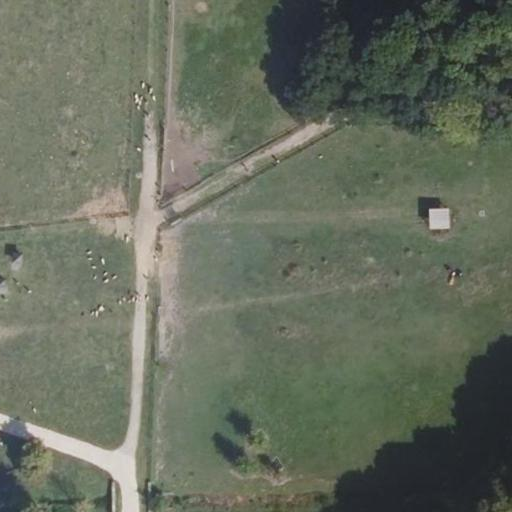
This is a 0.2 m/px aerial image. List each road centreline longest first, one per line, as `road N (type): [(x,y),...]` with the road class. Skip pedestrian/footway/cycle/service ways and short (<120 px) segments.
road 1 (track): [(130,511),(154,0)]
road 2 (track): [(0,419),(132,472)]
